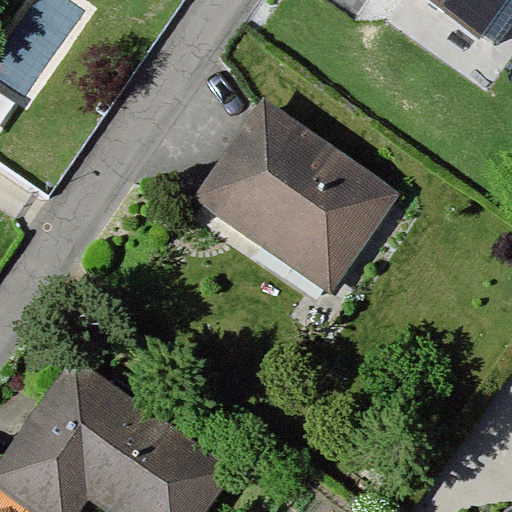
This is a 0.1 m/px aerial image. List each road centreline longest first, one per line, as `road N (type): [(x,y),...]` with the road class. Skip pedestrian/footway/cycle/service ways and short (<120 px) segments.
road 1 (residential): [(0,313),(216,0)]
road 2 (residential): [(511,420),(493,422),(437,511)]
